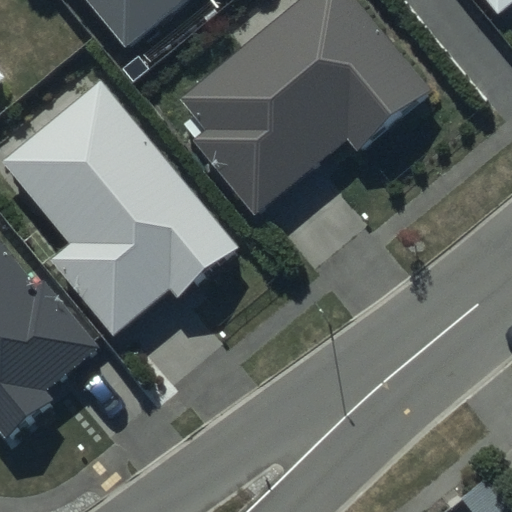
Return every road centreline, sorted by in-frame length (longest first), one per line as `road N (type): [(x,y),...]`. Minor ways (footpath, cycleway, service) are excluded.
road 1 (residential): [(152,511),(257,437),(380,386)]
road 2 (residential): [(380,386),(511,278)]
road 3 (residential): [(380,386),(292,511)]
